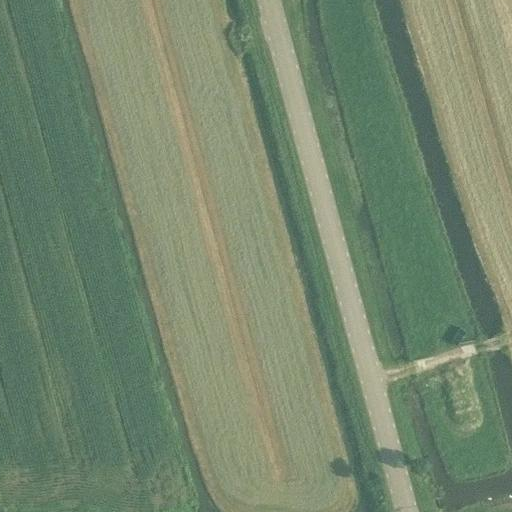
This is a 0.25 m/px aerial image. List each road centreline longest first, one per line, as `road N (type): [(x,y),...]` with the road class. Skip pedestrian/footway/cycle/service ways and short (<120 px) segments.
road 1 (tertiary): [(405,511),(267,0)]
road 2 (track): [(511,343),(371,388)]
